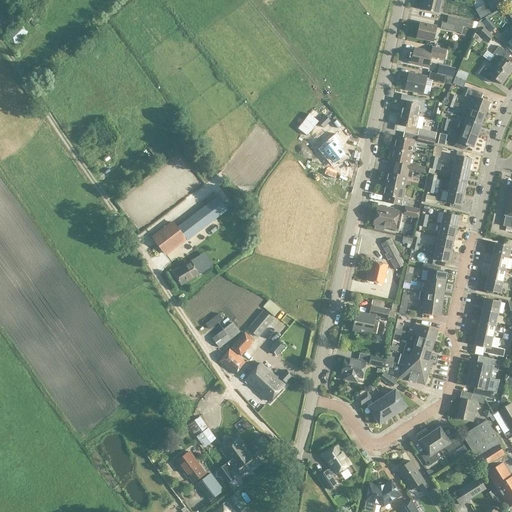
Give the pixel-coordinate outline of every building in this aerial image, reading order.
[(425,0),(424,10),(439,14),(442,0),(425,0)] [(505,4),(502,0),(492,0),(487,3),(492,11),(505,4)] [(486,4),(476,10),(480,19),(490,13),(486,4)] [(474,28),(476,21),(450,15),(449,22),(474,28)] [(461,33),(463,27),(442,22),(441,29),(461,33)] [(2,34),(10,47),(25,37),(17,24),(2,34)] [(436,28),(420,24),(417,37),(433,41),(436,28)] [(488,43),(494,36),(484,27),(478,34),(488,43)] [(492,55),(494,57),(490,62),(495,66),(509,76),(511,72),(511,64),(507,60),(510,56),(499,47),(492,55)] [(432,52),(415,49),(412,64),(429,68),(431,57),(445,60),(447,51),(433,48),(432,52)] [(509,76),(495,66),(491,71),(485,66),(478,74),(489,83),(493,78),(502,85),(509,76)] [(427,77),(409,73),(406,90),(423,94),(427,77)] [(453,78),(446,76),(431,73),(429,80),(451,85),(453,78)] [(463,88),(466,81),(455,77),(453,84),(463,88)] [(471,109),(485,114),(490,103),(481,100),(483,94),(468,89),(465,97),(474,100),(471,109)] [(403,100),(400,113),(418,117),(419,109),(421,110),(423,109),(425,100),(412,97),(411,102),(403,100)] [(455,102),(449,100),(446,106),(452,108),(455,102)] [(328,101),(319,109),(332,125),(341,117),(328,101)] [(464,112),(462,118),(466,120),(481,126),(485,114),(471,109),(469,114),(464,112)] [(400,113),(397,125),(405,127),(404,133),(417,136),(419,130),(419,129),(415,129),(418,117),(400,113)] [(460,123),(457,129),(477,137),(481,126),(466,120),(462,118),(460,123)] [(477,137),(457,129),(453,140),(456,141),(455,145),(464,149),(465,145),(472,147),(477,137)] [(419,130),(417,136),(418,136),(431,139),(432,133),(419,130)] [(341,146),(344,144),(336,133),(321,146),(323,149),(322,149),(334,164),(346,155),(341,150),(343,148),(341,146)] [(411,153),(414,140),(395,136),(394,139),(392,139),(390,146),(392,146),(392,148),(411,153)] [(418,136),(417,142),(430,145),(432,139),(431,139),(418,136)] [(432,154),(448,157),(449,147),(433,145),(432,154)] [(411,153),(392,148),(389,160),(393,161),(392,167),(394,168),(402,169),(413,172),(413,171),(424,174),(426,167),(409,163),(411,153)] [(456,155),(454,167),(469,171),(472,159),(456,155)] [(391,174),(387,173),(384,184),(405,189),(407,177),(411,178),(413,172),(402,169),(394,168),(392,167),(391,174)] [(454,167),(451,179),(467,182),(469,171),(454,167)] [(467,182),(451,179),(449,191),(464,194),(467,182)] [(511,181),(504,216),(505,216),(503,226),(506,227),(505,231),(511,232),(511,181)] [(401,206),(405,207),(406,207),(406,206),(408,200),(403,198),(405,189),(384,184),(383,189),(381,189),(380,193),(382,194),(382,195),(389,197),(388,203),(401,206)] [(464,194),(449,191),(446,202),(461,206),(464,194)] [(187,239),(227,209),(217,196),(177,226),(181,231),(186,238),(187,239)] [(426,196),(425,203),(434,205),(434,204),(436,198),(426,196)] [(406,207),(405,207),(403,216),(418,219),(420,209),(406,206),(406,207)] [(398,231),(400,222),(402,212),(379,207),(376,222),(384,224),(383,228),(398,231)] [(441,224),(456,228),(459,216),(444,212),(441,224)] [(181,231),(177,226),(174,222),(153,237),(165,254),(186,238),(181,231)] [(456,228),(441,224),(438,236),(454,239),(456,228)] [(454,239),(438,236),(436,247),(451,251),(454,239)] [(411,245),(413,239),(403,237),(402,243),(411,245)] [(390,259),(396,270),(405,265),(390,238),(381,243),(387,253),(384,255),(388,261),(390,259)] [(511,246),(495,242),(493,254),(508,258),(511,258),(511,246)] [(451,251),(436,247),(433,259),(448,263),(451,251)] [(493,254),(490,266),(506,270),(508,258),(493,254)] [(199,271),(196,266),(193,266),(191,262),(174,272),(181,285),(198,274),(197,273),(199,271)] [(368,281),(384,285),(388,266),(373,262),(368,281)] [(425,270),(428,271),(427,281),(445,283),(446,273),(440,272),(440,267),(426,264),(425,270)] [(490,266),(487,278),(503,281),(506,270),(490,266)] [(503,281),(487,278),(485,290),(500,293),(503,281)] [(445,283),(427,281),(425,292),(442,294),(443,294),(444,291),(445,283)] [(442,294),(425,292),(421,291),(419,302),(424,302),(442,305),(443,298),(443,294),(442,294)] [(485,298),(482,310),(498,313),(501,301),(485,298)] [(269,299),(263,307),(274,317),(281,309),(269,299)] [(442,305),(424,302),(422,313),(441,315),(442,305)] [(356,313),(352,330),(372,334),(372,333),(376,334),(379,318),(387,319),(389,310),(371,306),(369,315),(356,313)] [(498,313),(482,310),(480,321),(495,325),(498,313)] [(257,337),(273,318),(264,311),(248,329),(257,337)] [(238,313),(234,317),(241,325),(245,322),(238,313)] [(219,314),(206,324),(210,329),(223,319),(219,314)] [(480,321),(477,333),(493,336),(495,325),(480,321)] [(232,323),(223,330),(230,338),(231,339),(240,332),(232,323)] [(420,325),(417,336),(434,341),(437,331),(420,325)] [(219,348),(231,339),(230,338),(223,330),(212,339),(219,348)] [(244,332),(231,347),(241,355),(253,339),(244,332)] [(497,347),(499,338),(493,337),(493,336),(477,333),(474,345),(485,347),(484,352),(503,357),(505,349),(497,347)] [(434,341),(417,336),(414,346),(431,351),(434,341)] [(278,340),(269,350),(277,357),(285,346),(278,340)] [(414,346),(410,356),(428,362),(428,361),(431,351),(414,346)] [(246,362),(229,349),(219,362),(235,375),(246,362)] [(410,356),(407,355),(403,366),(428,374),(432,362),(428,361),(428,362),(410,356)] [(369,364),(385,368),(386,359),(371,356),(369,364)] [(358,377),(362,378),(365,362),(346,358),(342,374),(345,374),(344,379),(357,382),(358,377)] [(468,373),(489,378),(491,371),(498,372),(500,361),(486,358),(485,364),(473,361),(472,365),(470,366),(468,373)] [(247,384),(248,383),(269,402),(284,385),(284,384),(285,383),(280,378),(278,376),(276,378),(261,364),(246,380),(246,381),(245,382),(247,384)] [(428,374),(403,366),(400,377),(424,385),(428,374)] [(286,383),(292,376),(287,371),(280,378),(285,383),(286,383)] [(384,373),(380,378),(392,387),(396,382),(384,373)] [(489,378),(468,373),(466,381),(468,383),(467,386),(479,389),(478,395),(492,398),(494,387),(488,385),(489,378)] [(395,390),(382,399),(393,415),(399,411),(401,411),(404,410),(404,408),(406,407),(395,390)] [(249,395),(254,410),(263,407),(258,392),(249,395)] [(356,399),(361,407),(372,400),(367,392),(356,399)] [(484,401),(482,396),(472,394),(470,401),(462,399),(458,418),(472,422),(477,402),(484,404),(484,401)] [(393,415),(382,399),(369,408),(380,424),(382,422),(384,423),(386,421),(387,420),(393,415)] [(506,423),(511,418),(511,405),(511,404),(499,411),(506,423)] [(502,443),(487,420),(462,436),(483,468),(484,468),(509,507),(511,505),(511,475),(511,476),(500,458),(505,455),(499,445),(502,443)] [(208,428),(196,437),(204,448),(216,439),(208,428)] [(430,434),(440,450),(444,447),(449,453),(461,445),(454,434),(447,439),(440,428),(430,434)] [(181,431),(177,435),(180,440),(185,436),(181,431)] [(440,450),(430,434),(419,441),(427,452),(421,456),(428,467),(439,459),(435,453),(440,450)] [(263,441),(265,439),(263,436),(253,443),(261,452),(268,447),(263,441)] [(229,461),(247,448),(238,437),(220,450),(229,461)] [(337,446),(323,455),(332,468),(328,471),(327,470),(320,475),(329,490),(337,485),(331,476),(335,473),(335,474),(349,464),(337,446)] [(257,463),(247,448),(229,461),(240,476),(257,463)] [(175,462),(188,478),(189,477),(194,483),(198,479),(200,481),(198,483),(204,491),(216,482),(210,474),(205,477),(204,475),(205,474),(189,452),(175,462)] [(452,454),(447,458),(450,463),(456,460),(452,454)] [(401,476),(411,490),(419,484),(423,490),(428,487),(424,481),(411,461),(398,470),(399,472),(398,473),(401,476)] [(227,478),(235,474),(232,467),(224,471),(227,478)] [(486,489),(479,478),(453,495),(460,506),(486,489)] [(374,510),(376,504),(377,504),(378,503),(384,505),(389,501),(389,502),(400,496),(391,481),(383,486),(383,485),(379,485),(378,486),(370,484),(369,487),(368,488),(367,491),(368,493),(366,501),(367,501),(365,508),(367,510),(372,511),(374,510)] [(434,488),(428,493),(436,505),(442,500),(434,488)] [(491,491),(487,494),(490,500),(495,497),(491,491)] [(235,494),(230,498),(241,511),(247,508),(235,494)] [(225,502),(223,504),(213,511),(229,511),(231,510),(233,511),(241,511),(230,498),(225,502)] [(400,508),(402,511),(417,511),(410,501),(400,508)]
